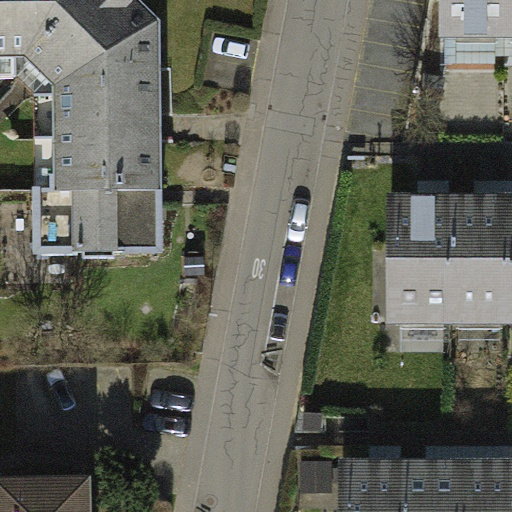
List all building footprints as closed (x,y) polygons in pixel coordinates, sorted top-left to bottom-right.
[(0,0),(0,64),(31,64),(61,97),(62,195),(38,195),(39,265),(170,264),(168,29),(137,0),(0,0)] [(511,0),(439,0),(439,46),(511,46),(511,0)] [(511,200),(392,200),(391,330),(511,331),(511,200)] [(511,511),(511,464),(347,465),(347,511),(511,511)] [(0,511),(99,511),(99,484),(0,485),(0,511)]
